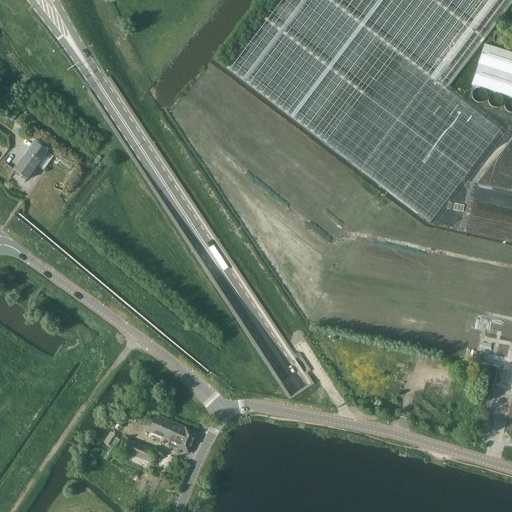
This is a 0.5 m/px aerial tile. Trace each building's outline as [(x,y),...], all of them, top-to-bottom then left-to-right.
[(501,129),(447,88),(511,1),(511,0),(277,0),(225,69),(429,224),(501,129)] [(472,84),(511,97),(511,53),(484,45),(472,84)] [(209,66),(184,97),(214,122),(347,229),(358,216),(372,198),(209,66)] [(15,170),(14,170),(27,180),(37,166),(43,170),(53,156),(47,152),(35,143),(15,170)] [(501,223),(493,239),(511,241),(511,201),(497,200),(468,204),(482,206),(474,222),(467,221),(464,227),(478,229),(480,218),(483,218),(484,214),(501,223)] [(503,247),(358,216),(347,229),(327,254),(320,286),(329,288),(327,297),(336,299),(334,309),(343,310),(341,320),(350,322),(348,331),(480,359),(481,353),(492,302),(503,247)] [(511,306),(492,302),(481,353),(504,358),(499,383),(511,385),(511,306)] [(424,374),(419,389),(423,390),(421,398),(445,405),(448,398),(452,399),(456,384),(424,374)] [(197,433),(156,416),(149,432),(170,441),(168,445),(169,446),(169,448),(173,450),(175,448),(188,454),(197,433)] [(116,438),(103,459),(107,461),(120,440),(116,438)] [(155,451),(127,440),(120,458),(148,469),(155,451)]
